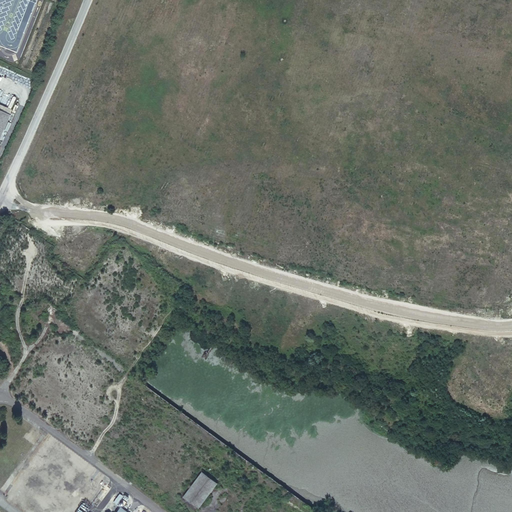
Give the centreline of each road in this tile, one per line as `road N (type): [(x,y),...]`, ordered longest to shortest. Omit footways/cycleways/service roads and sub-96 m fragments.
road 1 (track): [(150,237),(316,289),(511,327)]
road 2 (tertiary): [(0,197),(83,0)]
road 3 (unknown): [(5,398),(24,358),(19,320),(31,248)]
